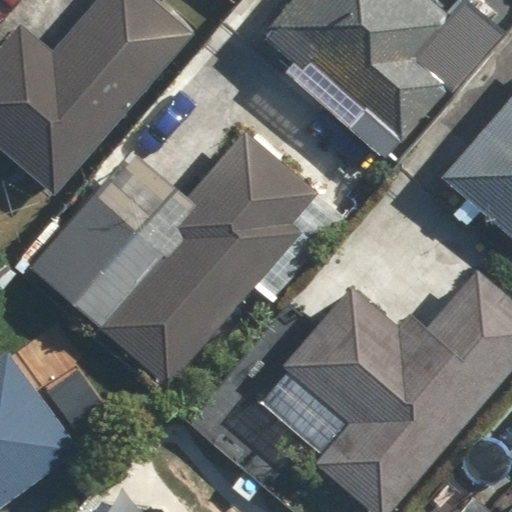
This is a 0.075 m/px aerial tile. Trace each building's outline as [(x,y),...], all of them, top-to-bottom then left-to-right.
[(88,0),(48,48),(20,24),(0,47),(0,148),(55,195),(187,38),(142,0),(88,0)] [(423,56),(453,24),(426,0),(286,0),(249,41),(382,161),(453,83),(423,56)] [(467,235),(481,219),(511,246),(511,98),(438,181),(447,188),(433,204),(467,235)] [(244,136),(191,201),(133,153),(37,270),(114,332),(176,383),(301,230),(292,223),(315,194),(244,136)] [(397,323),(350,283),(254,399),(321,455),(310,468),(362,511),(390,511),(511,364),(511,301),(473,270),(426,327),(407,311),(397,323)] [(0,505),(74,455),(5,355),(0,358),(0,505)]
